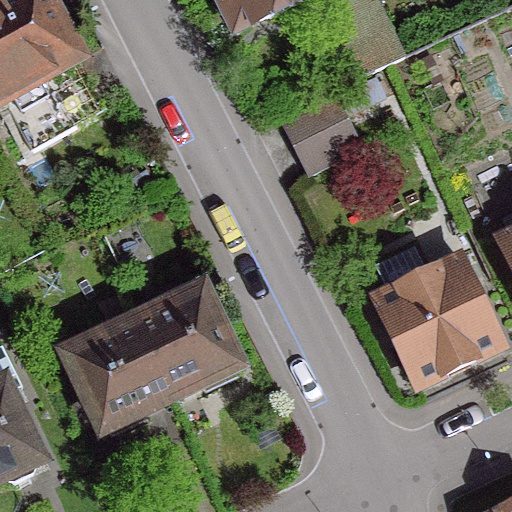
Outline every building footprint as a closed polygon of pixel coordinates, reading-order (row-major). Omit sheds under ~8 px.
[(0,107),(26,155),(91,119),(64,70),(75,64),(39,0),(1,0),(0,1),(0,107)] [(211,0),(230,37),(306,0),(211,0)] [(400,61),(371,0),(352,0),(338,7),(370,75),(400,61)] [(328,95),(275,121),(305,179),(357,153),(328,95)] [(511,237),(496,245),(511,279),(511,237)] [(455,264),(371,304),(412,392),(497,351),(455,264)] [(198,293),(130,325),(167,403),(235,371),(198,293)] [(98,435),(167,403),(130,325),(61,357),(98,435)] [(4,369),(0,371),(0,483),(53,457),(9,366),(4,369)]
